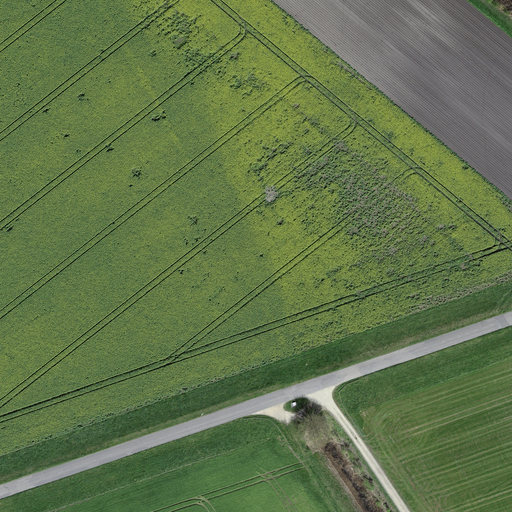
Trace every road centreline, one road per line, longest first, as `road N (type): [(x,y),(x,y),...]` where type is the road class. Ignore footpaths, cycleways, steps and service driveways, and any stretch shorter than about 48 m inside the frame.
road 1 (unclassified): [(511,313),(0,489)]
road 2 (track): [(404,511),(318,380)]
